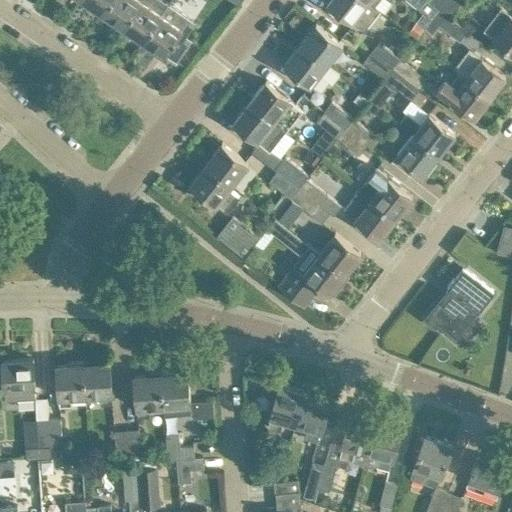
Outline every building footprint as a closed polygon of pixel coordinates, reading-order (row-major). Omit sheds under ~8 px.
[(103,12),(111,0),(84,0),(90,4),(89,6),(99,13),(101,11),(103,12)] [(140,0),(111,0),(103,12),(111,18),(109,20),(120,27),(121,25),(123,26),(140,0)] [(162,13),(169,3),(163,0),(140,0),(123,26),(131,32),(130,34),(140,41),(142,39),(143,40),(162,13)] [(380,7),(376,4),(370,0),(329,0),(328,1),(363,28),(380,7)] [(439,7),(430,0),(409,0),(431,17),(439,7)] [(461,0),(444,0),(439,7),(450,15),(461,0)] [(196,22),(169,3),(162,13),(143,40),(152,46),(150,48),(160,55),(162,53),(164,54),(176,62),(189,44),(183,40),(196,22)] [(511,14),(502,6),(485,28),(511,49),(511,14)] [(468,29),(450,15),(439,7),(431,17),(424,26),(432,33),(439,23),(460,40),(468,29)] [(316,22),(299,43),(325,64),(342,43),(316,22)] [(378,40),(370,50),(392,67),(399,57),(378,40)] [(332,69),(325,64),(299,43),(284,63),(310,83),(317,88),(332,69)] [(506,75),(470,47),(455,67),(461,72),(491,95),(506,75)] [(392,67),(370,50),(362,60),(384,77),(392,67)] [(426,78),(399,57),(392,67),(417,87),(418,88),(426,78)] [(417,87),(392,67),(384,77),(409,97),(417,87)] [(474,117),(491,95),(461,72),(452,83),(446,78),(438,88),(474,117)] [(266,79),(250,101),(284,128),(300,107),(266,79)] [(317,104),(323,109),(345,126),(352,117),(324,95),(317,104)] [(350,98),(344,107),(358,116),(364,107),(350,98)] [(284,128),(250,101),(234,120),(260,141),(253,151),(275,169),(283,158),(268,147),(284,128)] [(345,126),(323,109),(315,120),(337,137),(345,126)] [(456,133),(429,111),(413,131),(441,153),(456,133)] [(378,138),(352,117),(345,126),(366,143),(371,147),(378,138)] [(366,143),(345,126),(337,137),(358,154),(366,143)] [(424,174),(441,153),(413,131),(397,152),(424,174)] [(222,141),(205,163),(232,183),(232,182),(248,162),(222,141)] [(285,156),(283,158),(275,169),(276,170),(298,187),(305,177),(296,170),(299,167),(285,156)] [(244,191),(232,182),(232,183),(205,163),(190,182),(228,212),(244,191)] [(412,195),(376,167),(360,187),(396,216),(412,195)] [(269,179),(290,196),(298,187),(276,170),(269,179)] [(305,177),(298,187),(319,203),(329,211),(334,215),(342,205),(326,194),(305,177)] [(329,211),(319,203),(298,187),(290,196),(277,213),(289,224),(303,205),(322,220),(329,211)] [(380,236),(396,216),(360,187),(344,207),(380,236)] [(218,235),(245,255),(259,236),(233,215),(218,235)] [(511,226),(504,224),(499,244),(511,247),(511,226)] [(319,251),(319,252),(346,273),(362,252),(335,231),(319,251)] [(340,281),(346,273),(319,252),(319,251),(310,244),(279,284),(305,304),(320,285),(330,293),(331,293),(333,295),(343,283),(340,281)] [(454,291),(449,298),(447,296),(430,317),(456,337),(494,291),(463,266),(448,286),(454,291)] [(5,399),(19,398),(35,398),(34,385),(35,385),(34,357),(15,358),(15,360),(8,360),(8,359),(3,359),(5,399)] [(110,360),(99,361),(99,359),(83,360),(86,394),(100,393),(100,403),(113,402),(110,360)] [(86,394),(83,360),(68,361),(68,363),(57,363),(60,405),(72,404),(71,395),(86,394)] [(161,371),(164,404),(178,403),(178,413),(191,412),(188,370),(177,371),(176,369),(161,371)] [(135,374),(138,416),(150,415),(149,406),(164,404),(161,371),(146,372),(146,373),(135,374)] [(249,378),(249,389),(257,391),(260,381),(249,378)] [(297,422),(306,391),(279,383),(270,414),(271,415),(268,427),(282,431),(285,419),(297,422)] [(331,398),(306,391),(297,422),(309,426),(305,437),(317,441),(321,429),(322,429),(331,398)] [(368,449),(377,419),(351,412),(342,443),(344,443),(340,455),(353,458),(356,446),(368,449)] [(61,416),(48,417),(50,445),(63,445),(61,416)] [(50,445),(48,417),(36,418),(24,419),(26,457),(51,456),(50,445)] [(402,426),(377,419),(368,449),(380,453),(377,465),(389,468),(393,456),(394,456),(402,426)] [(139,427),(126,428),(128,457),(141,456),(139,427)] [(128,457),(126,428),(115,429),(116,458),(128,457)] [(166,434),(168,459),(177,458),(195,457),(194,445),(180,446),(179,433),(166,434)] [(425,434),(415,463),(410,477),(436,486),(437,487),(442,473),(453,444),(425,434)] [(508,465),(504,464),(505,462),(494,458),(493,460),(478,454),(469,478),(470,478),(467,485),(496,496),(508,465)] [(203,456),(195,457),(177,458),(179,482),(192,481),(191,469),(204,468),(203,456)] [(318,487),(325,464),(313,461),(307,484),(318,487)] [(123,463),(126,499),(142,498),(139,469),(139,462),(123,463)] [(330,490),(336,467),(325,464),(318,487),(330,490)] [(157,468),(139,469),(142,498),(142,506),(160,505),(157,468)] [(301,491),(300,479),(274,481),(275,493),(276,493),(301,491)] [(391,507),(397,483),(385,480),(379,504),(381,504),(391,507)] [(211,481),(194,482),(194,498),(211,497),(211,481)] [(441,511),(449,491),(437,487),(436,486),(426,511),(441,511)] [(302,505),(301,491),(276,493),(277,506),(302,505)] [(456,511),(463,496),(449,491),(441,511),(456,511)] [(86,511),(85,500),(66,502),(67,511),(58,511),(57,511),(86,511)]
